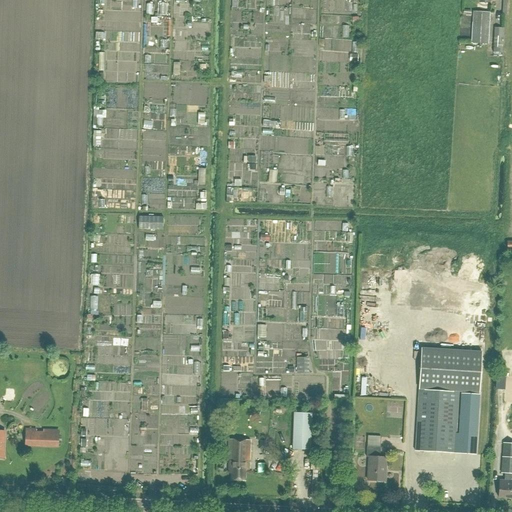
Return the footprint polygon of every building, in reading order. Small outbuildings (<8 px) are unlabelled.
[(490,13),(473,12),(471,42),(489,43),(490,13)] [(502,39),(502,29),(494,28),(493,38),(492,53),(503,54),(504,39),(502,39)] [(118,53),(119,43),(109,41),(107,51),(118,53)] [(299,91),(300,104),(308,104),(308,91),(299,91)] [(104,108),(96,109),(97,125),(105,124),(104,108)] [(195,126),(196,120),(198,120),(199,114),(189,114),(188,125),(195,126)] [(196,176),(176,177),(177,195),(197,194),(196,176)] [(163,230),(163,217),(138,217),(138,229),(163,230)] [(316,252),(316,274),(326,274),(326,252),(316,252)] [(244,344),(253,345),(253,330),(245,330),(244,344)] [(418,399),(415,449),(455,452),(458,401),(459,392),(479,393),(482,352),(421,348),(418,389),(418,399)] [(307,373),(307,366),(302,366),(302,359),(297,359),(297,373),(307,373)] [(461,393),(459,432),(477,433),(479,394),(461,393)] [(311,414),(293,413),(292,450),(310,450),(311,414)] [(58,433),(25,432),(25,444),(58,445),(58,433)] [(228,440),(227,461),(229,461),(228,473),(231,473),(231,481),(244,481),(244,469),(247,469),(248,461),(249,461),(250,440),(228,440)] [(498,498),(510,499),(511,474),(511,444),(504,443),(501,473),(505,474),(505,481),(499,481),(498,498)] [(385,482),(386,457),(380,457),(380,448),(367,447),(366,456),(368,456),(367,481),(385,482)]
